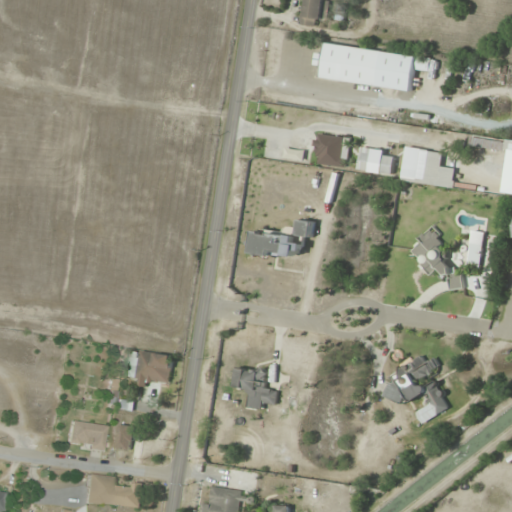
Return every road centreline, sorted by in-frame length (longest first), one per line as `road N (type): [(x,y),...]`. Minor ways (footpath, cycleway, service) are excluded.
road 1 (tertiary): [(173,511),(252,0)]
road 2 (residential): [(178,478),(0,450)]
